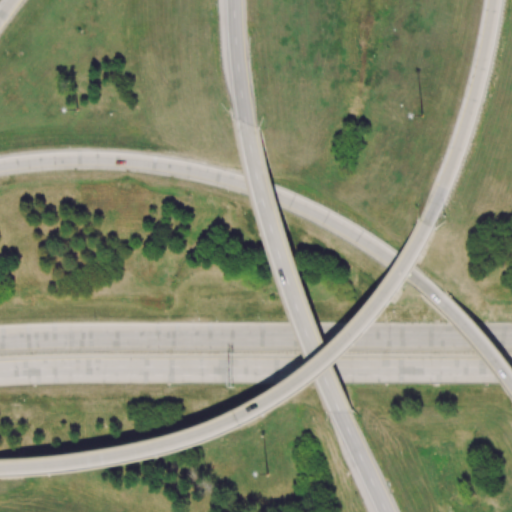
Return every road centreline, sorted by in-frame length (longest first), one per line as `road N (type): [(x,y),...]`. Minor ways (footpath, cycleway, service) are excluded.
road 1 (motorway): [(250,134),(283,265),(341,415)]
road 2 (primary): [(496,338),(211,336)]
road 3 (primary): [(211,336),(51,315),(0,299)]
road 4 (primary): [(225,369),(410,370)]
road 5 (motorway): [(234,0),(250,134)]
